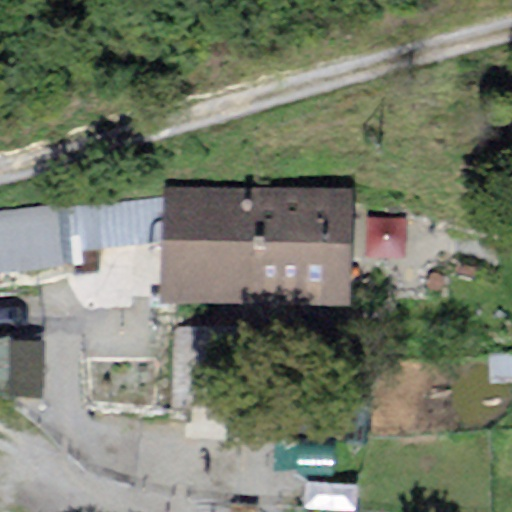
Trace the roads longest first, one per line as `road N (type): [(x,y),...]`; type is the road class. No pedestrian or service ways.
road 1 (track): [(511,30),(0,163)]
road 2 (track): [(0,435),(132,511)]
